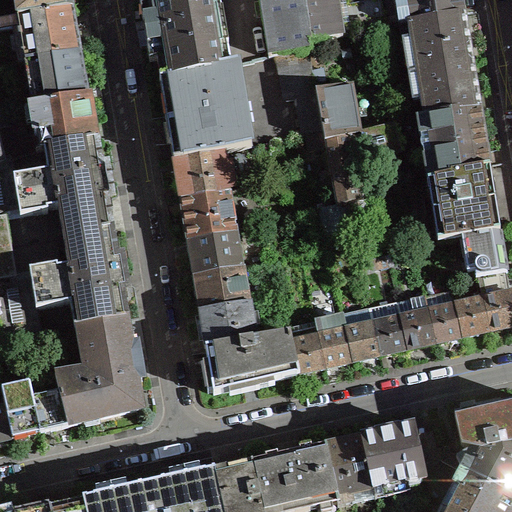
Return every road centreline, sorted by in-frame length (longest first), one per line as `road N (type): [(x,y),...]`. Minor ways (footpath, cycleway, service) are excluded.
road 1 (residential): [(109,0),(182,435)]
road 2 (residential): [(182,435),(511,360)]
road 3 (residential): [(0,478),(182,435)]
